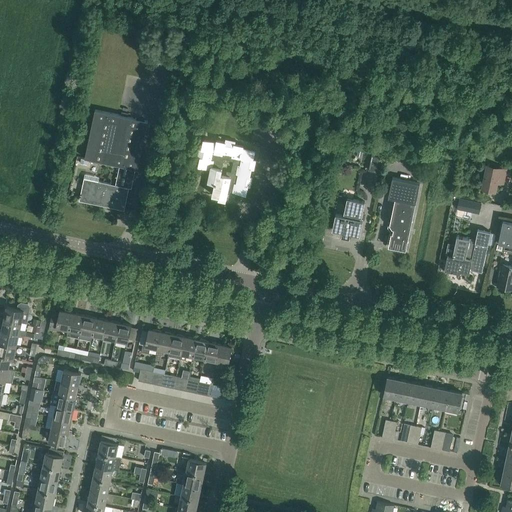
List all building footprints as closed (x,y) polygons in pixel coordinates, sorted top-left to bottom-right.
[(153,55),(151,67),(163,69),(165,57),(153,55)] [(80,197),(79,201),(124,210),(129,188),(133,189),(148,121),(95,109),(84,158),(119,165),(115,185),(100,182),(101,176),(85,173),(80,194),(80,193),(79,196),(80,197)] [(202,148),(199,148),(197,157),(200,158),(198,166),(210,169),(207,182),(214,183),(212,195),(219,196),(218,199),(225,201),(227,190),(245,194),(247,186),(249,186),(251,177),(249,176),(251,168),(253,169),(255,160),(252,159),(254,150),(242,148),(243,145),(234,144),(235,141),(225,139),(225,142),(216,140),(216,142),(204,140),(202,148)] [(372,150),(368,170),(376,172),(380,152),(372,150)] [(504,180),(506,169),(487,165),(482,188),(495,191),(498,179),(504,180)] [(386,196),(395,198),(390,220),(390,224),(392,228),(393,228),(392,233),(391,233),(388,246),(405,250),(420,183),(391,176),(386,196)] [(332,229),(342,231),(341,235),(341,236),(345,237),(349,237),(350,233),(359,235),(363,219),(360,219),(360,217),(361,217),(365,201),(347,198),(343,213),(345,214),(344,216),(335,214),(332,229)] [(468,200),(466,211),(479,214),(481,203),(468,200)] [(511,222),(503,221),(498,242),(511,245),(511,222)] [(469,273),(470,270),(482,272),(491,232),(478,229),(475,242),(469,241),(469,239),(457,236),(452,256),(447,255),(444,270),(460,273),(460,272),(469,273)] [(511,263),(511,266),(502,264),(497,286),(511,289),(511,263)] [(4,318),(21,322),(23,313),(27,314),(30,312),(31,307),(29,303),(23,302),(19,304),(18,309),(6,306),(4,318)] [(68,330),(72,312),(60,310),(59,312),(52,310),(49,328),(57,330),(58,327),(68,330)] [(84,315),(72,312),(68,330),(67,336),(79,338),(80,332),(84,315)] [(84,315),(80,332),(92,335),(95,317),(84,315)] [(95,317),(92,335),(103,337),(107,320),(95,317)] [(20,329),(21,322),(4,318),(1,330),(19,334),(20,329)] [(107,320),(103,337),(115,340),(119,322),(107,320)] [(119,322),(115,340),(127,342),(131,325),(119,322)] [(145,345),(142,345),(141,351),(148,353),(150,347),(157,349),(161,331),(149,329),(145,345)] [(0,341),(16,345),(19,334),(1,330),(0,335),(0,341)] [(173,334),(161,331),(157,349),(169,351),(173,334)] [(184,336),(173,334),(169,351),(181,354),(184,336)] [(192,356),(196,339),(184,336),(181,354),(192,356)] [(196,339),(192,356),(204,359),(208,341),(196,339)] [(14,357),(16,345),(0,341),(0,354),(11,357),(14,357)] [(208,341),(204,359),(216,361),(219,344),(208,341)] [(64,355),(65,345),(58,344),(57,354),(64,355)] [(219,344),(216,361),(228,364),(232,346),(219,344)] [(65,345),(64,355),(74,357),(76,347),(65,345)] [(11,357),(0,354),(0,366),(8,368),(11,357)] [(135,361),(133,370),(140,371),(140,368),(141,363),(135,361)] [(0,378),(6,380),(8,368),(0,366),(0,378)] [(140,368),(140,371),(138,380),(144,382),(147,370),(140,368)] [(61,382),(78,385),(81,373),(63,369),(61,381),(61,382)] [(153,371),(150,383),(157,384),(159,372),(153,371)] [(170,375),(167,387),(174,388),(176,376),(170,375)] [(174,388),(180,389),(182,378),(176,376),(174,388)] [(396,398),(400,379),(387,377),(383,395),(396,398)] [(400,379),(396,398),(408,401),(412,382),(400,379)] [(78,385),(61,382),(61,381),(55,380),(53,392),(76,397),(78,385)] [(193,380),(191,392),(197,393),(199,381),(193,380)] [(197,393),(203,394),(205,383),(199,381),(197,393)] [(412,382),(408,401),(420,403),(424,385),(412,382)] [(217,385),(214,397),(221,398),(223,387),(217,385)] [(424,385),(420,403),(433,406),(437,387),(424,385)] [(437,387),(433,406),(445,408),(449,390),(437,387)] [(449,390),(445,408),(458,411),(462,392),(449,390)] [(56,405),(74,409),(76,397),(53,392),(52,392),(50,404),(56,405)] [(74,409),(56,405),(53,417),(71,420),(74,409)] [(14,426),(19,427),(21,417),(20,416),(10,413),(9,419),(15,420),(14,426)] [(53,417),(51,428),(69,432),(71,420),(53,417)] [(390,423),(385,422),(382,437),(387,438),(390,423)] [(396,424),(390,423),(387,438),(393,439),(396,424)] [(407,442),(412,443),(415,428),(410,427),(407,442)] [(51,428),(49,440),(66,444),(69,432),(51,428)] [(421,429),(415,428),(412,443),(418,444),(421,429)] [(436,448),(439,433),(434,432),(431,447),(436,448)] [(445,434),(439,433),(436,448),(442,449),(445,434)] [(453,435),(445,433),(445,434),(442,449),(450,451),(453,435)] [(98,453),(115,456),(118,444),(118,445),(118,444),(100,440),(101,441),(98,453)] [(43,465),(60,468),(63,456),(64,456),(63,456),(48,452),(45,452),(45,453),(46,453),(43,465)] [(96,465),(112,468),(115,456),(98,453),(96,465)] [(186,471),(203,475),(205,463),(206,463),(206,462),(188,458),(188,459),(186,471)] [(511,460),(506,459),(503,471),(511,473),(511,460)] [(41,477),(57,481),(60,468),(43,465),(41,477)] [(93,478),(110,481),(112,468),(96,465),(93,478)] [(183,483),(200,487),(203,475),(186,471),(183,483)] [(511,473),(503,471),(501,484),(511,486),(511,473)] [(38,489),(55,493),(57,481),(41,477),(38,489)] [(90,490),(107,494),(110,481),(93,478),(90,490)] [(181,496),(198,500),(200,487),(183,483),(181,496)] [(35,502),(52,506),(55,493),(38,489),(35,502)] [(88,502),(104,506),(109,507),(109,502),(105,502),(107,494),(90,490),(88,502)] [(178,508),(195,511),(198,500),(181,496),(178,508)] [(511,511),(511,500),(507,499),(505,509),(502,508),(501,511),(511,511)] [(391,511),(394,505),(377,501),(375,511),(372,510),(371,511),(391,511)] [(33,511),(50,511),(52,506),(35,502),(33,511)] [(103,511),(104,506),(88,502),(85,511),(103,511)]
